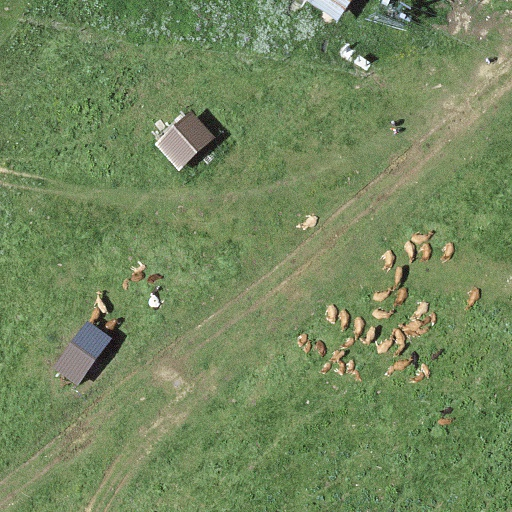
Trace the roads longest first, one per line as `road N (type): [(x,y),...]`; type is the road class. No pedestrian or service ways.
road 1 (track): [(0,504),(511,70)]
road 2 (track): [(456,118),(242,200),(126,198),(0,174)]
road 3 (track): [(310,249),(511,290)]
